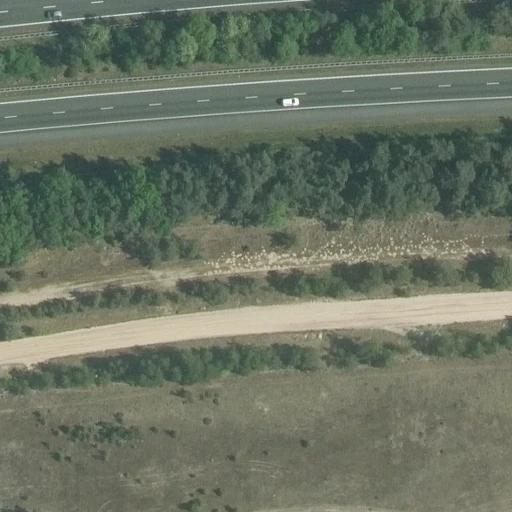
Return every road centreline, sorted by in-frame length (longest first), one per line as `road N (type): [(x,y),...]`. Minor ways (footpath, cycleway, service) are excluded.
road 1 (track): [(0,294),(331,250),(511,247)]
road 2 (track): [(511,305),(260,322),(0,353)]
road 3 (motorway): [(0,120),(511,84)]
